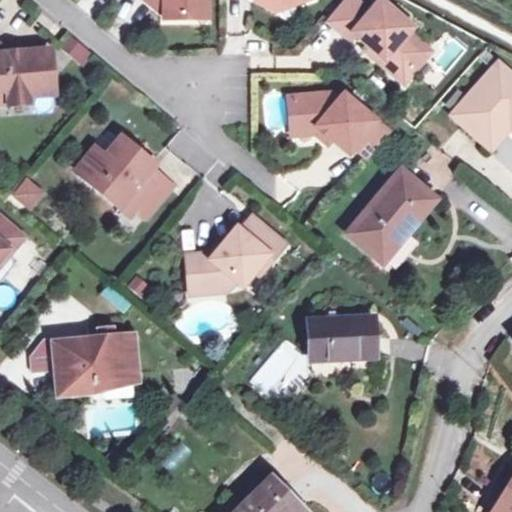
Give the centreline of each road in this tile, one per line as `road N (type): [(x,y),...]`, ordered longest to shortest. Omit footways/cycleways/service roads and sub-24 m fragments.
road 1 (residential): [(417,511),(480,322),(511,294)]
road 2 (residential): [(153,84),(271,185)]
road 3 (residential): [(53,0),(153,84)]
